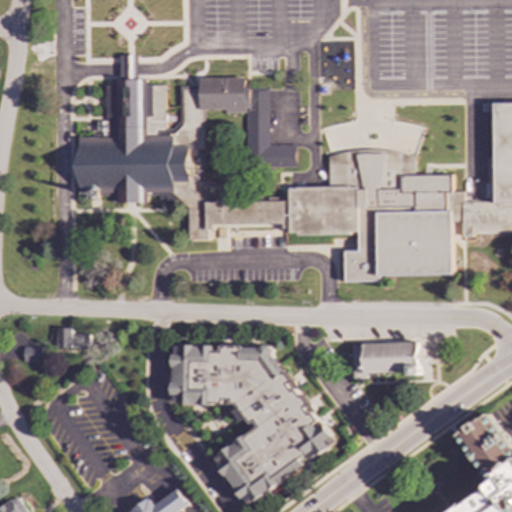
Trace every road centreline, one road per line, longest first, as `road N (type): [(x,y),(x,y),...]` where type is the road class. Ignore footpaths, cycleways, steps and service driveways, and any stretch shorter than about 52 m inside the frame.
road 1 (tertiary): [(511,343),(495,323),(464,315),(0,304)]
road 2 (secondary): [(511,359),(302,511)]
road 3 (residential): [(0,141),(18,0)]
road 4 (residential): [(73,511),(0,394)]
